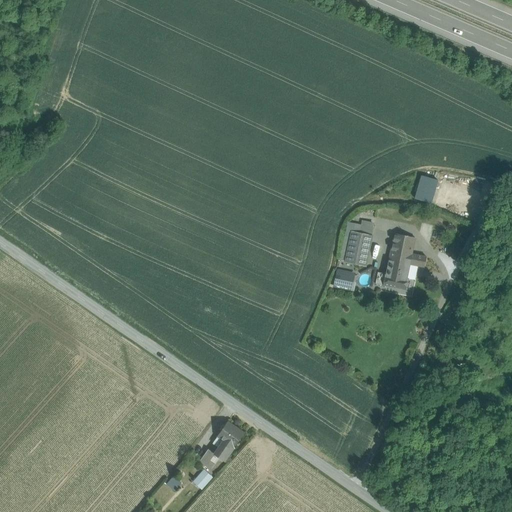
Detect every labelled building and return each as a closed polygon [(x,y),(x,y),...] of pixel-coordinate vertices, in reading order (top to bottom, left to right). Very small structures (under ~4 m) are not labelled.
[(419,175),(412,199),(429,204),(436,180),(419,175)] [(372,236),(352,232),(345,262),(365,266),(372,236)] [(415,238),(394,234),(389,260),(410,264),(424,267),(426,257),(412,255),(415,238)] [(410,264),(389,260),(385,274),(383,286),(393,288),(392,291),(395,291),(396,288),(406,290),(408,279),(407,279),(410,264)] [(463,267),(456,281),(463,285),(470,270),(463,267)] [(385,274),(378,273),(375,284),(383,286),(385,274)] [(366,284),(337,278),(335,290),(364,296),(366,284)] [(227,422),(217,436),(218,437),(224,441),(234,448),(244,434),(227,422)] [(224,441),(218,437),(213,443),(220,447),(224,441)] [(220,447),(215,454),(220,457),(220,458),(225,461),(234,448),(224,441),(220,447)] [(215,454),(208,449),(200,461),(212,469),(220,458),(220,457),(215,454)] [(213,478),(204,470),(193,482),(202,490),(213,478)] [(174,476),(166,485),(175,492),(182,483),(174,476)]
